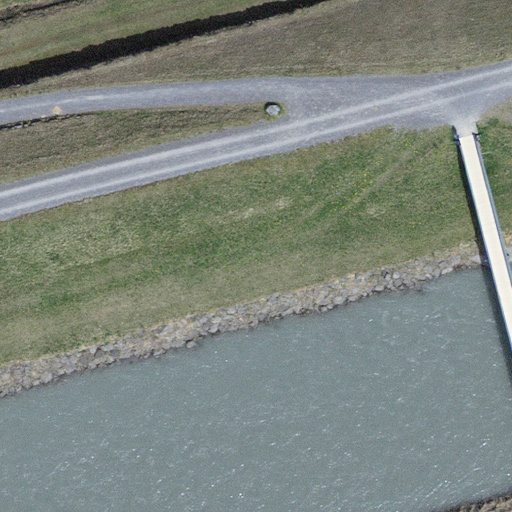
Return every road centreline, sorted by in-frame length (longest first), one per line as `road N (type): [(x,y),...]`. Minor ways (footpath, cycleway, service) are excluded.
road 1 (track): [(456,89),(0,209)]
road 2 (track): [(0,114),(63,99),(456,89)]
